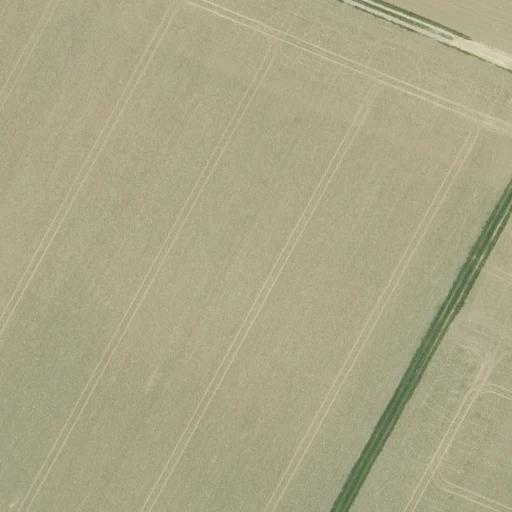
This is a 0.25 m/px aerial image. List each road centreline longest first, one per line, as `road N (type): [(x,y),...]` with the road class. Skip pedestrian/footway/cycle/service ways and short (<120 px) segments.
road 1 (track): [(511,237),(361,511)]
road 2 (track): [(511,75),(338,0)]
